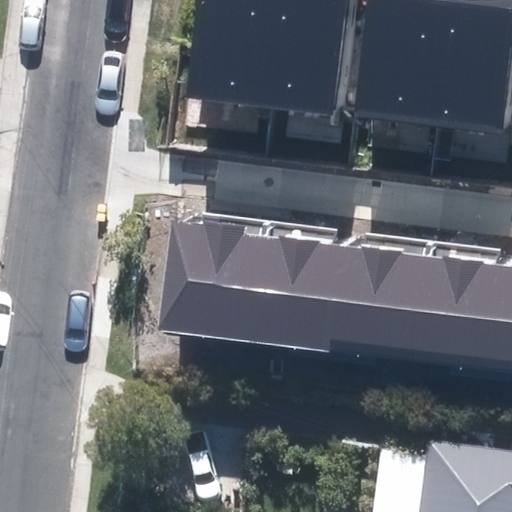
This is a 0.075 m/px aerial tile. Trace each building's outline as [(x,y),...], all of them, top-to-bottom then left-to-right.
[(203,0),(192,94),(264,103),(276,0),(203,0)] [(276,0),(264,103),(336,112),(350,0),(276,0)] [(370,0),(356,114),(428,123),(443,1),(437,0),(370,0)] [(428,123),(500,132),(511,39),(511,9),(443,1),(428,123)] [(161,229),(149,332),(217,340),(230,237),(161,229)] [(230,237),(217,340),(293,349),(306,246),(230,237)] [(306,246),(293,349),(360,357),(372,254),(306,246)] [(372,254),(360,357),(442,368),(454,265),(372,254)] [(511,271),(454,265),(442,368),(511,376),(511,271)] [(422,511),(511,511),(511,462),(427,455),(422,511)]
